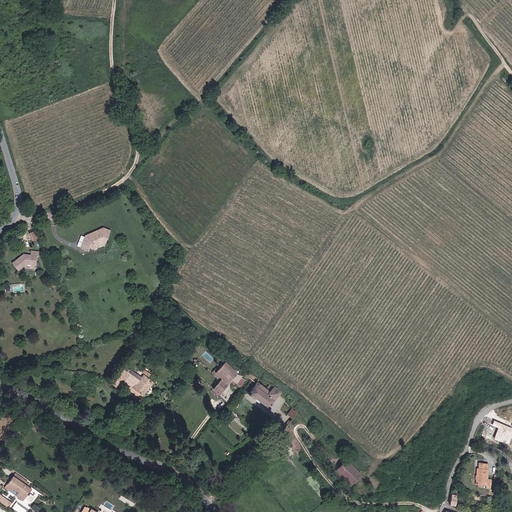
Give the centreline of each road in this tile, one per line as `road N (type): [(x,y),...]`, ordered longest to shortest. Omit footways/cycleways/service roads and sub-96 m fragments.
road 1 (tertiary): [(218,511),(186,483),(0,385)]
road 2 (unclassified): [(445,507),(479,425),(511,403)]
